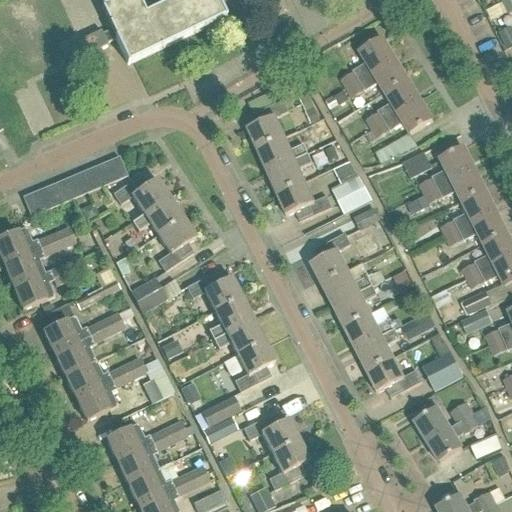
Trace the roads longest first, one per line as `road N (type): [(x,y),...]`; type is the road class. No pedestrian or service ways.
road 1 (residential): [(392,511),(189,120),(145,119),(0,186)]
road 2 (unclassified): [(76,511),(0,388)]
road 3 (residential): [(503,122),(440,0)]
